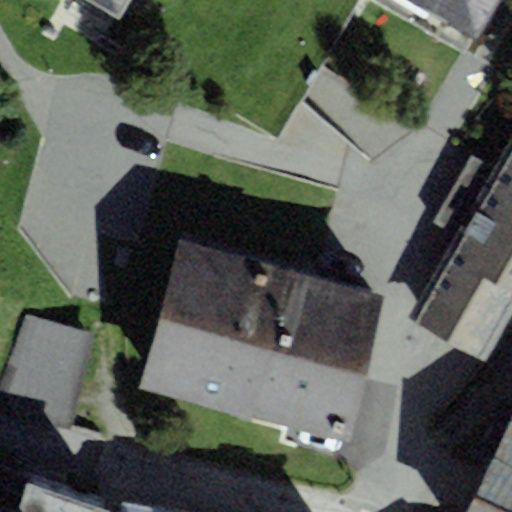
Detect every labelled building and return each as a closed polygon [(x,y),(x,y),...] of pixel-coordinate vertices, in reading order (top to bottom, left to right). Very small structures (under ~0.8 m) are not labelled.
[(105,0),(123,10),(128,0),(105,0)] [(423,0),(475,30),(492,0),(423,0)] [(511,133),(492,169),(471,157),(433,223),(456,236),(511,268),(511,133)] [(511,323),(511,268),(456,236),(410,314),(490,361),(511,323)] [(387,296),(180,242),(141,389),(347,444),(387,296)] [(96,334),(23,315),(0,401),(0,411),(70,430),(96,334)] [(511,511),(511,420),(467,511),(511,511)] [(109,511),(27,486),(19,511),(17,511),(0,506),(0,511),(109,511)]
